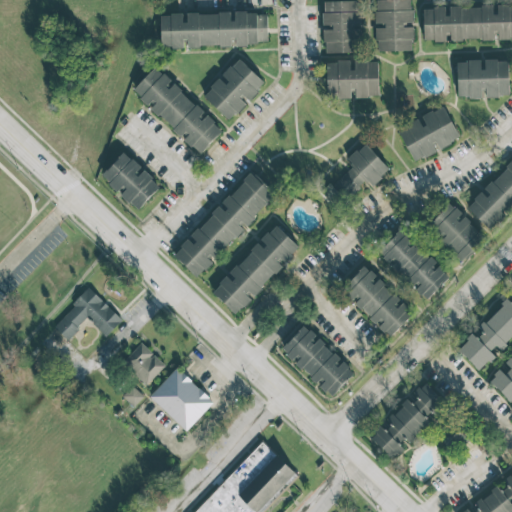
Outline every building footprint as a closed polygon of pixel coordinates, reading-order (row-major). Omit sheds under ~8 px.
[(375,0),(376,51),(412,51),(412,25),(411,0),(375,0)] [(353,53),(353,41),(361,41),(360,1),(323,1),(324,53),(353,53)] [(511,5),(422,9),(423,41),(447,40),(447,41),(496,39),(496,38),(511,37),(511,5)] [(267,44),(267,16),(256,16),(256,12),(184,13),(184,14),(160,14),(160,48),(183,47),(183,39),(187,39),(187,46),(233,46),(233,45),(267,44)] [(264,83),(238,58),(220,77),(203,96),(229,121),(264,83)] [(508,59),(482,60),(456,61),(457,98),(483,97),(509,96),(508,59)] [(378,61),(352,61),(326,61),(327,98),(352,98),(352,97),(378,97),(378,61)] [(222,131),(205,114),(204,114),(156,66),(132,90),(198,155),(222,131)] [(459,138),(443,106),(397,128),(414,163),(438,151),(437,149),(459,138)] [(389,169),(364,143),(346,160),(351,165),(322,193),(335,207),(342,201),(344,202),(366,181),(371,187),(389,169)] [(137,211),(160,186),(141,169),(142,169),(123,152),(100,176),(119,193),(137,211)] [(488,230),(511,206),(511,160),(483,189),(483,190),(466,207),(488,230)] [(173,254),(193,275),(276,200),(252,173),(219,203),(222,206),(188,236),(190,238),(173,254)] [(459,263),(485,241),(464,215),(462,216),(451,203),(427,223),(459,263)] [(235,315),(300,248),(275,225),(211,292),(235,315)] [(378,252),(427,299),(450,276),(400,229),(378,252)] [(413,314),(365,264),(341,287),(356,302),(354,303),(375,324),(376,324),(389,337),(413,314)] [(122,320),(89,288),(52,326),(67,340),(87,318),(106,336),(122,320)] [(457,350),(479,371),(497,353),(511,337),(511,303),(507,299),(475,331),(457,350)] [(281,350),(319,384),(318,385),(331,397),(354,372),(303,325),(281,350)] [(122,362),(146,385),(165,366),(141,342),(122,362)] [(488,381),(511,403),(511,402),(511,356),(504,365),(488,381)] [(149,397),(186,431),(213,402),(176,367),(149,397)] [(391,461),(403,450),(398,443),(404,438),(408,442),(430,423),(425,417),(442,401),(425,382),(409,396),(410,397),(381,423),(382,426),(370,437),(391,461)] [(135,406),(143,394),(130,386),(122,399),(135,406)] [(262,511),(297,474),(260,441),(195,511),(262,511)] [(511,476),(498,486),(511,504),(511,476)] [(511,511),(511,505),(498,486),(463,511),(511,511)]
